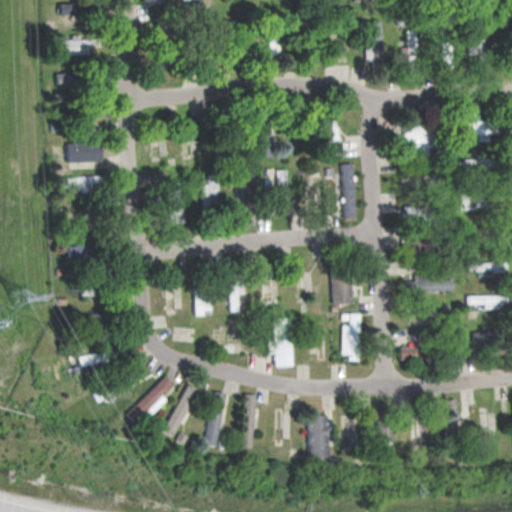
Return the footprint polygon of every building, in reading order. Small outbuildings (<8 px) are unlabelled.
[(364,39),(364,60),(380,60),(379,19),(369,19),(370,39),(364,39)] [(415,62),(415,30),(405,30),(405,62),(415,62)] [(67,53),(98,51),(98,37),(79,38),(79,34),(70,34),(71,38),(57,39),(58,48),(67,48),(67,53)] [(278,34),(267,34),(268,56),(278,56),(278,34)] [(74,71),(55,72),(56,84),(74,83),(74,71)] [(321,113),(320,155),(330,155),(331,139),(333,139),(334,113),(321,113)] [(460,134),(488,133),(487,113),(459,114),(460,134)] [(269,127),(257,127),(257,123),(252,123),(253,156),(270,156),(269,127)] [(401,131),(401,151),(428,152),(428,124),(408,123),(408,131),(401,131)] [(65,142),(66,161),(100,160),(100,141),(65,142)] [(339,163),(341,217),(352,216),(350,162),(339,163)] [(276,169),(275,213),(285,213),(287,169),(276,169)] [(100,187),(99,175),(60,176),(61,188),(100,187)] [(218,178),(201,178),(200,207),(217,207),(218,178)] [(166,222),(181,222),(183,182),(167,181),(166,222)] [(67,245),(68,258),(87,257),(86,244),(67,245)] [(465,263),(466,271),(506,269),(505,261),(465,263)] [(330,303),(350,302),(349,274),(329,275),(330,303)] [(405,291),(452,289),(452,274),(412,275),(413,280),(405,281),(405,291)] [(227,279),(228,310),(237,310),(236,293),(242,293),(242,279),(227,279)] [(81,295),(96,294),(96,282),(80,283),(81,295)] [(465,295),(465,303),(482,303),(482,309),(506,308),(505,294),(465,295)] [(102,312),(84,313),(84,328),(103,328),(102,312)] [(358,313),(348,312),(347,324),(341,324),(340,353),(347,353),(346,359),(357,360),(358,313)] [(271,317),(272,338),(266,338),(266,352),(273,352),(273,365),(290,365),(289,317),(271,317)] [(487,330),(471,331),(471,344),(487,344),(487,330)] [(398,358),(420,357),(420,346),(398,347),(398,358)] [(164,397),(160,394),(171,384),(163,376),(125,412),(136,423),(164,397)] [(161,430),(172,436),(198,388),(187,382),(161,430)] [(202,443),(213,445),(224,392),(213,390),(202,443)] [(253,393),(241,393),(239,447),(251,447),(253,393)] [(327,456),(326,414),(306,415),(307,456),(327,456)] [(390,442),(390,421),(377,421),(377,442),(390,442)]
